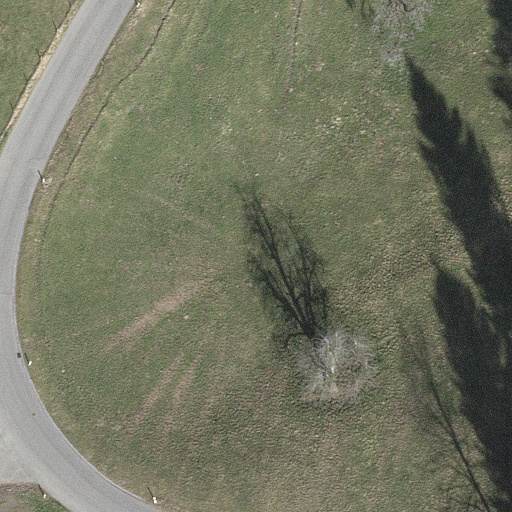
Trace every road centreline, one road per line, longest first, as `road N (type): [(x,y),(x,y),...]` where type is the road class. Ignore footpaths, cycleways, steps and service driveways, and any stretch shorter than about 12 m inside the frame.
road 1 (unclassified): [(0,245),(53,100),(119,0)]
road 2 (unclassified): [(97,511),(15,449),(0,388)]
